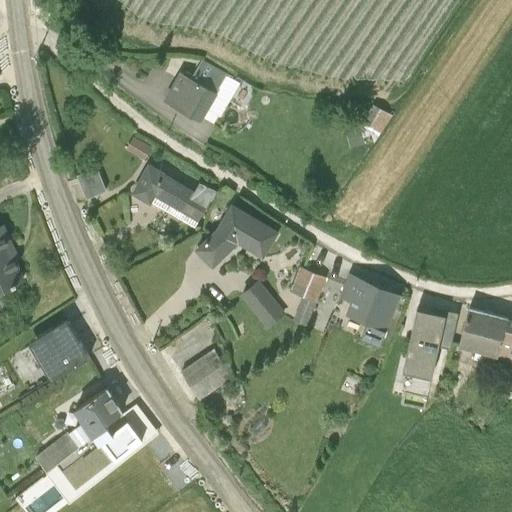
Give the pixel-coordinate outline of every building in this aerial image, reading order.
[(181,71),(165,97),(201,118),(206,108),(220,116),(239,83),(226,75),(227,74),(201,58),(191,76),(181,71)] [(355,145),(343,161),(352,167),(355,169),(391,114),(372,103),(363,118),(362,122),(344,128),(349,147),(355,145)] [(133,138),(126,149),(143,160),(150,149),(133,138)] [(148,167),(133,193),(196,230),(216,193),(207,189),(208,187),(206,187),(205,188),(198,185),(192,194),(148,167)] [(97,168),(76,176),(86,200),(106,192),(97,168)] [(197,249),(212,265),(236,243),(261,258),(276,233),(231,206),(217,230),(197,249)] [(3,225),(0,225),(0,289),(18,282),(17,280),(22,277),(7,243),(10,241),(3,225)] [(212,265),(197,249),(193,252),(208,268),(212,265)] [(300,266),(290,291),(302,295),(292,319),(305,324),(325,276),(300,266)] [(349,272),(339,296),(349,300),(344,312),(367,321),(361,336),(379,343),(400,293),(349,272)] [(257,281),(242,294),(267,325),(283,312),(257,281)] [(429,328),(433,306),(432,306),(431,310),(417,307),(402,372),(430,379),(438,345),(441,331),(429,328)] [(441,331),(438,345),(449,348),(453,333),(458,311),(433,306),(429,328),(441,331)] [(475,349),(495,354),(496,354),(495,358),(511,363),(511,319),(507,318),(468,306),(458,344),(473,348),(475,349)] [(68,321),(35,340),(56,375),(88,356),(68,321)] [(495,354),(475,349),(472,357),(493,363),(495,354)] [(213,351),(181,373),(198,399),(231,378),(213,351)] [(67,429),(35,454),(44,466),(108,422),(106,419),(122,409),(107,386),(74,407),(82,421),(68,431),(67,429)]
